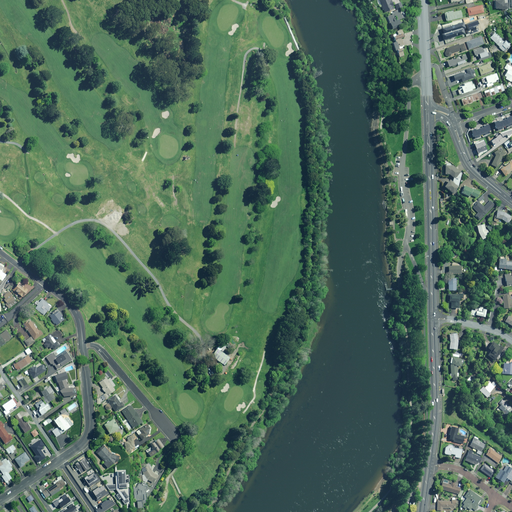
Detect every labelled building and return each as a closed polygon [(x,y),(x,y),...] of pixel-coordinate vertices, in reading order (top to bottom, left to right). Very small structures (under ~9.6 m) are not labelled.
[(394,9),(390,0),(378,0),(382,10),(383,9),(384,12),(394,9)] [(391,13),(392,14),(387,16),(391,27),(401,23),(399,20),(405,17),(403,11),(400,3),(395,5),(397,10),(393,12),(394,12),(391,13)] [(484,13),(482,5),(467,9),(469,16),(484,13)] [(462,18),(461,10),(453,12),(453,11),(444,13),(446,21),(462,18)] [(459,38),(458,34),(454,36),(453,33),(456,33),(455,26),(451,27),(451,25),(443,27),(445,35),(444,35),(446,42),(459,38)] [(402,49),(403,48),(400,38),(406,36),(406,34),(404,34),(402,29),(397,31),(398,35),(393,36),(395,42),(392,43),(394,51),(396,50),(398,57),(404,55),(402,49)] [(509,45),(510,44),(506,40),(504,41),(502,39),(495,32),(490,38),(499,47),(498,47),(504,53),(511,47),(509,45)] [(484,44),(482,37),(466,42),(469,49),(484,44)] [(448,57),(450,56),(451,54),(461,51),(461,52),(466,50),(464,44),(459,45),(459,44),(447,48),(445,53),(446,56),(448,57)] [(474,55),(475,55),(476,57),(478,56),(479,61),(491,57),(489,52),(487,53),(485,46),(473,50),(474,55)] [(455,58),(455,59),(445,62),(447,67),(452,66),(452,67),(465,63),(464,60),(466,59),(465,55),(461,56),(462,59),(459,60),(458,56),(455,58)] [(493,70),(491,63),(478,68),(481,75),(493,70)] [(453,81),(459,79),(461,83),(462,82),(472,79),(472,78),(474,77),(473,74),(474,74),(473,70),(472,71),(471,68),(466,70),(467,73),(465,74),(464,72),(451,76),(453,81)] [(485,83),(486,85),(487,87),(493,85),(492,83),(495,82),(495,80),(498,79),(496,74),(481,78),(483,84),(485,83)] [(475,88),(472,81),(463,84),(463,85),(459,87),(460,89),(458,90),(459,95),(472,90),(471,89),(475,88)] [(503,91),(502,85),(483,91),(485,98),(495,94),(503,91)] [(463,106),(468,104),(469,104),(473,103),(472,102),(479,100),(478,99),(482,97),(481,93),(475,95),(461,99),(463,106)] [(496,128),(497,132),(500,131),(499,130),(511,126),(511,124),(510,119),(495,124),(493,125),(494,129),(496,128)] [(492,132),(490,125),(480,129),(480,130),(479,131),(481,137),(487,135),(486,134),(492,132)] [(478,141),(478,143),(477,143),(481,155),(490,152),(488,144),(489,144),(487,137),(478,141)] [(505,154),(502,150),(499,152),(498,150),(493,153),(495,157),(491,165),(496,168),(503,155),(505,154)] [(511,170),(511,163),(511,165),(509,163),(500,170),(504,176),(511,170)] [(457,186),(459,179),(460,180),(462,173),(453,166),(445,165),(444,174),(449,174),(453,178),(452,182),(449,180),(444,187),(452,194),(453,194),(456,190),(456,189),(458,187),(457,186)] [(479,192),(464,186),(461,194),(469,197),(470,195),(476,198),(479,192)] [(484,207),(478,201),(475,204),(476,205),(473,208),(478,213),(474,216),(479,220),(494,206),(489,201),(484,207)] [(496,211),(495,218),(501,220),(507,223),(510,217),(503,212),(496,211)] [(485,236),(489,234),(487,230),(485,230),(483,224),(476,226),(479,234),(482,240),(486,238),(485,236)] [(505,259),(499,258),(498,268),(511,269),(511,262),(505,261),(505,259)] [(460,274),(460,266),(448,266),(448,274),(460,274)] [(457,278),(455,278),(446,278),(446,284),(448,284),(448,291),(455,291),(455,284),(457,284),(457,278)] [(22,287),(18,284),(15,288),(15,287),(12,290),(15,292),(15,291),(18,293),(18,294),(22,297),(28,290),(23,286),(22,287)] [(11,294),(8,291),(3,296),(5,298),(4,300),(7,303),(5,304),(9,309),(15,304),(13,303),(16,301),(11,295),(11,294)] [(459,302),(463,302),(463,299),(466,299),(466,296),(448,295),(447,302),(451,302),(451,308),(459,308),(459,302)] [(511,300),(510,301),(509,295),(501,296),(502,309),(511,307),(511,300)] [(51,306),(42,299),(35,308),(44,315),(51,306)] [(479,306),(477,311),(472,310),(471,314),(470,315),(475,316),(475,315),(485,317),(486,313),(487,310),(483,309),(483,307),(479,306)] [(63,317),(58,311),(54,314),(53,313),(50,316),(52,319),(51,319),(54,324),(55,323),(57,325),(64,320),(62,317),(63,317)] [(31,337),(34,340),(42,334),(40,331),(39,332),(29,319),(22,325),(27,331),(31,337)] [(0,346),(12,338),(6,330),(0,334),(0,346)] [(450,334),(451,334),(449,335),(450,342),(449,349),(456,350),(457,342),(457,340),(459,340),(458,335),(456,335),(456,334),(454,334),(453,333),(450,334)] [(56,342),(51,334),(42,340),(44,342),(45,342),(46,343),(44,345),(46,348),(49,347),(50,348),(52,347),(54,350),(60,346),(56,341),(56,342)] [(502,349),(492,342),(487,349),(490,351),(487,356),(494,361),(502,349)] [(19,350),(15,344),(7,349),(6,347),(3,350),(8,358),(19,350)] [(223,346),(219,352),(225,356),(229,350),(223,346)] [(54,366),(55,368),(56,367),(57,370),(59,369),(73,360),(67,351),(63,353),(57,358),(53,352),(46,357),(45,358),(50,366),(52,365),(53,367),(54,366)] [(230,362),(217,353),(212,360),(225,369),(230,362)] [(32,361),(28,355),(14,365),(17,371),(32,361)] [(461,358),(452,358),(450,357),(449,365),(451,365),(450,368),(451,368),(451,374),(450,373),(450,376),(450,377),(453,378),(452,380),(456,380),(457,377),(458,373),(457,373),(457,367),(461,367),(461,364),(460,364),(461,358)] [(511,361),(509,362),(509,364),(501,363),(501,374),(511,374),(511,361)] [(46,371),(43,365),(37,368),(36,366),(33,368),(33,367),(27,371),(33,379),(46,371)] [(31,381),(28,376),(19,381),(23,387),(31,381)] [(66,378),(57,380),(60,393),(58,393),(61,397),(72,396),(76,394),(74,386),(68,388),(66,378)] [(115,390),(106,378),(99,383),(103,388),(102,389),(105,393),(103,395),(106,398),(110,396),(109,394),(115,390)] [(486,378),(485,379),(480,385),(481,387),(478,390),(486,397),(490,393),(489,393),(494,387),(496,389),(497,387),(494,385),(495,384),(493,382),(492,383),(486,378)] [(48,397),(56,392),(53,388),(54,387),(50,380),(48,381),(47,380),(45,381),(46,383),(41,386),(45,392),(43,393),(46,398),(48,397)] [(120,403),(115,395),(108,400),(115,412),(124,406),(122,402),(120,403)] [(6,415),(11,412),(14,410),(13,408),(16,405),(12,399),(2,406),(5,410),(3,412),(6,415)] [(508,421),(511,415),(511,405),(505,399),(496,411),(508,421)] [(50,409),(51,408),(48,403),(45,405),(41,400),(34,405),(37,409),(35,411),(39,418),(45,414),(44,414),(47,412),(46,411),(49,409),(50,409)] [(133,409),(131,405),(122,411),(133,428),(142,422),(133,409)] [(71,414),(68,410),(53,420),(58,427),(53,430),(57,437),(64,432),(64,431),(74,424),(68,416),(71,414)] [(23,420),(19,413),(14,416),(19,423),(18,423),(25,433),(31,429),(25,419),(23,420)] [(119,428),(113,419),(104,425),(110,434),(119,428)] [(4,425),(1,421),(0,422),(0,437),(5,444),(13,438),(10,434),(9,435),(3,426),(4,425)] [(149,434),(150,429),(148,425),(144,428),(144,427),(136,432),(143,440),(147,438),(146,436),(149,434)] [(458,429),(451,427),(449,436),(450,436),(449,439),(453,441),(453,442),(462,444),(464,437),(456,435),(458,429)] [(127,438),(127,440),(127,442),(124,442),(125,450),(127,450),(127,452),(131,451),(131,449),(133,449),(133,447),(135,447),(134,439),(135,438),(133,435),(127,438)] [(470,447),(477,450),(476,453),(480,455),(482,452),(481,452),(484,445),(477,441),(478,439),(474,437),(470,447)] [(146,451),(150,457),(159,452),(158,451),(164,447),(159,439),(149,445),(151,448),(146,451)] [(45,446),(40,440),(30,447),(37,457),(43,453),(41,450),(43,449),(42,447),(45,446)] [(16,449),(13,445),(6,450),(9,454),(11,452),(12,454),(14,452),(13,451),(16,449)] [(111,453),(103,445),(95,452),(97,454),(96,455),(100,459),(101,458),(104,462),(103,463),(108,469),(115,462),(115,461),(118,462),(119,456),(111,453)] [(452,446),(449,445),(447,447),(445,448),(444,454),(450,455),(450,454),(455,455),(454,457),(460,458),(462,450),(453,448),(452,446)] [(497,463),(501,457),(490,449),(485,455),(497,463)] [(476,463),(479,464),(481,458),(471,453),(472,452),(469,450),(464,460),(475,465),(476,463)] [(30,459),(25,452),(14,459),(20,468),(25,465),(24,463),(30,459)] [(7,461),(5,459),(1,462),(3,464),(0,466),(0,470),(3,475),(1,476),(6,482),(12,478),(8,473),(12,470),(11,467),(12,466),(8,460),(7,461)] [(147,479),(153,483),(158,474),(154,472),(149,463),(141,468),(146,476),(143,478),(145,481),(147,479)] [(494,472),(483,464),(479,470),(490,478),(494,472)] [(511,468),(509,467),(504,464),(500,470),(499,469),(494,478),(498,480),(503,483),(506,479),(510,481),(511,478),(511,468)] [(117,488),(118,488),(125,488),(128,488),(128,475),(125,475),(125,470),(117,470),(117,476),(115,476),(115,485),(105,485),(109,490),(115,490),(116,490),(118,494),(116,495),(118,500),(121,498),(122,500),(121,501),(122,502),(124,505),(129,502),(127,499),(127,498),(128,497),(124,491),(121,493),(117,488)] [(66,485),(61,476),(57,479),(58,480),(56,482),(55,481),(54,482),(54,484),(46,489),(47,490),(42,493),(46,498),(51,495),(52,496),(60,490),(60,489),(66,485)] [(102,486),(95,478),(86,484),(90,489),(88,491),(96,501),(99,499),(96,495),(100,492),(98,489),(102,486)] [(451,482),(450,485),(442,482),(440,489),(458,494),(460,488),(454,486),(455,483),(451,482)] [(143,503),(145,503),(145,501),(147,501),(146,490),(147,487),(140,483),(137,488),(133,488),(134,501),(137,501),(138,508),(143,508),(143,503)] [(479,497),(469,490),(464,497),(467,498),(463,504),(464,504),(462,507),(466,509),(467,508),(470,510),(471,509),(475,511),(478,507),(477,507),(478,505),(479,506),(483,500),(479,498),(479,497)] [(453,507),(456,507),(456,500),(456,498),(452,498),(452,499),(452,502),(438,501),(437,511),(442,511),(443,508),(453,509),(453,507)] [(59,510),(57,511),(68,511),(67,510),(70,508),(68,505),(69,504),(66,501),(57,507),(59,510)]
